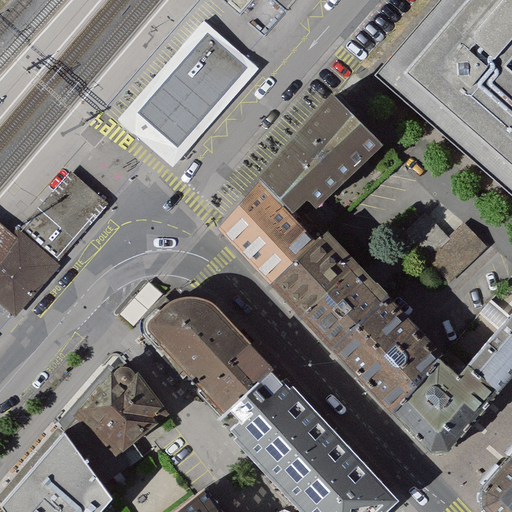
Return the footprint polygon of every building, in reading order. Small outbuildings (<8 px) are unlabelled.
[(511,0),(427,0),(369,65),(511,191),(511,0)] [(247,68),(205,32),(135,112),(176,148),(247,68)] [(381,148),(330,98),(254,177),(282,208),(296,222),(381,148)] [(0,297),(12,309),(107,203),(69,169),(0,246),(0,297)] [(237,258),(282,208),(254,177),(210,229),(237,258)] [(282,208),(237,258),(264,286),(311,239),(296,222),(282,208)] [(467,225),(427,262),(450,290),(489,250),(467,225)] [(311,239),(264,286),(387,417),(435,360),(440,355),(322,229),(311,239)] [(237,411),(280,373),(219,306),(208,300),(192,299),(178,301),(150,330),(230,418),(237,411)] [(511,309),(465,365),(500,396),(511,382),(511,309)] [(435,360),(387,417),(426,457),(449,456),(500,396),(465,365),(453,377),(435,360)] [(111,368),(70,414),(115,457),(168,415),(164,408),(166,407),(138,369),(135,371),(130,366),(127,365),(121,364),(117,367),(113,371),(111,368)] [(327,511),(387,511),(397,504),(280,373),(237,411),(327,511)] [(110,511),(123,496),(73,429),(8,502),(11,508),(13,511),(110,511)] [(478,510),(480,511),(511,511),(511,451),(478,488),(478,510)] [(236,511),(218,485),(183,511),(236,511)]
